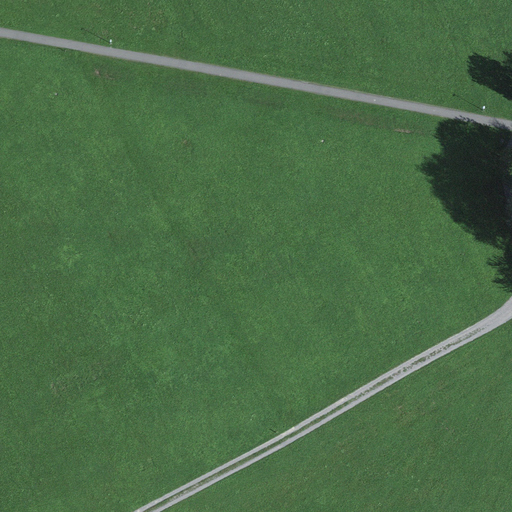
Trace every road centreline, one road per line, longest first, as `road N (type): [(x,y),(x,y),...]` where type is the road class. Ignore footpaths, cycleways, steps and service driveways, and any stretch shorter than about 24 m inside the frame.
road 1 (track): [(511,125),(0,31)]
road 2 (track): [(148,511),(511,308)]
